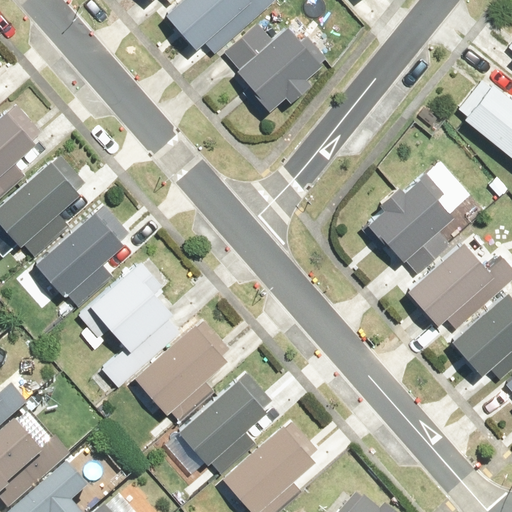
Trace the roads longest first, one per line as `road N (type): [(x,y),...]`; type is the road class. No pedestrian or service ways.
road 1 (residential): [(490,511),(240,223)]
road 2 (residential): [(441,0),(277,191),(240,223)]
road 3 (residential): [(240,223),(44,0)]
